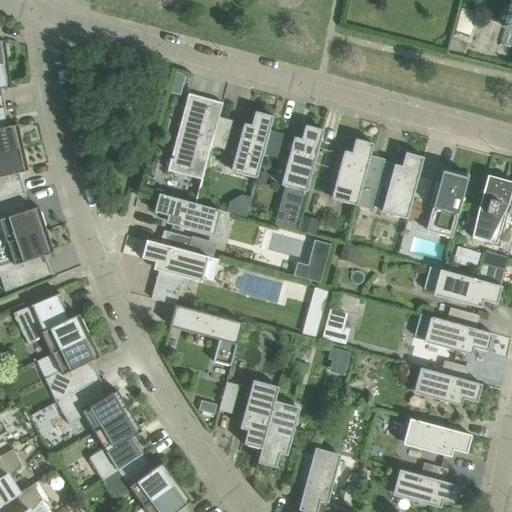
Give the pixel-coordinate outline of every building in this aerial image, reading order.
[(463,36),(453,44),(460,51),(469,44),(463,36)] [(0,89),(11,88),(8,64),(0,65),(0,109),(2,109),(0,95),(0,89)] [(187,75),(176,72),(170,93),(181,96),(187,75)] [(221,103),(209,100),(188,94),(167,171),(202,181),(211,147),(219,117),(222,103),(221,103)] [(0,153),(23,148),(18,125),(4,128),(3,123),(5,122),(2,109),(0,109),(0,153)] [(243,124),(242,130),(238,146),(231,172),(234,173),(256,179),(263,155),(269,131),(273,117),(255,112),(251,126),(243,124)] [(233,121),(219,117),(211,147),(225,150),(233,121)] [(296,231),(323,131),(305,126),(301,140),(294,138),(292,144),(288,160),(281,186),(285,187),(274,225),(296,231)] [(269,131),(263,155),(277,158),(283,134),(269,131)] [(357,206),(370,156),(373,144),(355,139),(351,153),(344,151),(342,157),(331,199),(335,200),(357,206)] [(29,171),(23,148),(0,153),(0,198),(22,193),(18,180),(16,180),(15,175),(29,171)] [(385,160),(370,156),(357,206),(374,211),(381,186),(388,188),(381,213),(385,214),(407,220),(412,202),(418,177),(424,158),(405,153),(402,167),(384,162),(385,160)] [(439,183),(437,190),(433,206),(426,231),(452,238),(468,176),(450,171),(446,185),(439,183)] [(489,243),(508,206),(511,190),(511,182),(487,175),(477,211),(471,238),(489,243)] [(431,181),(418,177),(412,202),(424,205),(431,181)] [(7,243),(46,230),(39,207),(25,212),(24,207),(26,206),(22,193),(0,198),(0,224),(1,225),(7,243)] [(153,213),(167,216),(165,224),(188,230),(214,237),(215,233),(225,236),(231,214),(158,194),(153,213)] [(301,217),(298,231),(316,236),(320,222),(301,217)] [(54,253),(46,230),(7,243),(13,261),(0,265),(0,276),(5,292),(52,274),(51,273),(49,274),(44,262),(42,262),(41,257),(54,253)] [(163,231),(160,244),(189,252),(193,239),(163,231)] [(219,260),(189,252),(160,244),(146,241),(141,259),(155,263),(153,270),(158,271),(151,299),(175,305),(181,286),(175,276),(201,283),(202,279),(213,282),(219,260)] [(297,264),(294,277),(321,284),(332,245),(315,241),(308,266),(297,264)] [(482,265),(478,280),(500,286),(505,271),(482,265)] [(500,286),(478,280),(429,267),(423,289),(434,292),(433,296),(459,303),(475,307),(481,309),(483,301),(497,305),(502,287),(500,287),(500,286)] [(52,354),(89,336),(79,315),(66,321),(64,316),(66,315),(58,296),(60,295),(60,294),(13,313),(28,344),(43,337),(52,354)] [(175,305),(170,323),(169,327),(218,340),(213,362),(230,367),(242,324),(175,305)] [(446,321),(475,329),(479,316),(450,308),(446,321)] [(347,315),(329,310),(321,338),(345,345),(349,330),(343,329),(347,315)] [(492,334),(475,329),(446,321),(420,314),(414,336),(424,339),(423,343),(449,350),(465,354),(471,356),(473,348),(487,352),(492,334)] [(306,320),(303,333),(316,337),(320,319),(311,317),(306,320)] [(89,336),(52,354),(60,372),(45,379),(56,402),(97,380),(91,368),(89,369),(87,364),(100,358),(89,336)] [(440,374),(465,380),(468,367),(444,361),(440,374)] [(465,380),(440,374),(420,368),(414,390),(413,394),(439,401),(461,407),(463,399),(477,403),(482,385),(465,380)] [(97,380),(56,402),(69,425),(84,416),(94,433),(130,411),(117,391),(105,398),(102,393),(104,392),(97,380)] [(239,429),(247,431),(243,445),(261,450),(262,450),(274,401),(275,401),(279,388),(256,382),(253,381),(246,406),(241,423),(239,429)] [(239,386),(226,382),(218,411),(231,414),(239,386)] [(262,450),(261,450),(257,463),(275,468),(279,454),(287,456),(289,450),(293,434),(300,408),(296,407),(275,401),(274,401),(262,450)] [(102,480),(142,454),(134,443),(132,444),(130,439),(142,432),(130,411),(94,433),(104,449),(89,458),(102,480)] [(402,445),(428,452),(445,456),(451,458),(453,450),(466,454),(471,436),(409,419),(403,441),(402,445)] [(35,429),(30,432),(33,438),(38,435),(35,429)] [(340,455),(337,454),(315,448),(313,456),(305,484),(298,511),(303,511),(317,511),(320,502),(327,504),(329,498),(333,481),(340,455)] [(0,505),(19,494),(19,493),(9,478),(21,465),(13,449),(0,456),(0,505)] [(292,481),(305,484),(313,456),(300,452),(292,481)] [(142,454),(102,480),(117,501),(131,490),(143,507),(177,482),(162,463),(151,471),(148,467),(149,466),(142,454)] [(424,463),(420,476),(444,482),(447,470),(424,463)] [(440,509),(442,501),(456,505),(461,487),(444,482),(420,476),(399,470),(393,492),(392,496),(418,503),(434,507),(440,509)] [(146,511),(180,511),(179,510),(191,502),(177,482),(143,507),(146,511)] [(358,486),(345,482),(339,507),(351,510),(358,486)] [(0,511),(31,511),(42,499),(33,484),(19,493),(19,494),(0,505),(0,511)]
